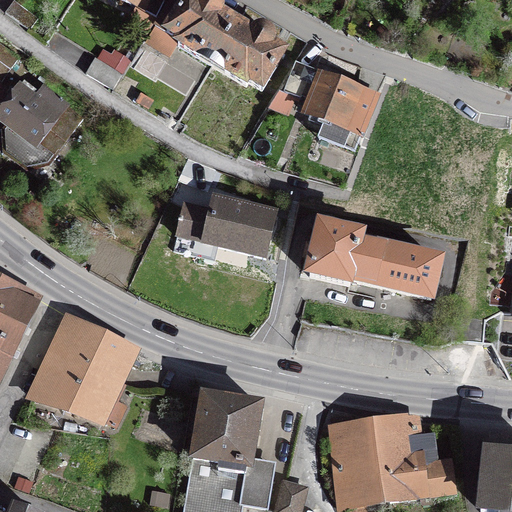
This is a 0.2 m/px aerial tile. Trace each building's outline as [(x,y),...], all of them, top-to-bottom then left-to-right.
[(118,0),(142,12),(148,0),(118,0)] [(165,0),(148,0),(142,12),(156,18),(165,0)] [(178,46),(212,67),(236,27),(218,16),(219,7),(214,2),(206,2),(202,6),(191,0),(187,0),(187,3),(180,0),(170,0),(154,27),(156,28),(147,42),(170,56),(178,41),(180,43),(178,46)] [(5,14),(29,31),(38,19),(14,1),(5,14)] [(236,27),(212,67),(246,88),(248,84),(262,92),(284,55),(270,47),(271,40),(267,33),(259,32),(254,37),(236,27)] [(416,55),(500,86),(510,58),(484,48),(484,45),(454,34),(453,37),(426,27),(416,55)] [(19,59),(0,44),(0,81),(1,83),(19,59)] [(121,75),(95,60),(86,75),(112,90),(121,75)] [(300,99),(311,70),(296,64),(284,93),(300,99)] [(305,115),(340,128),(334,144),(355,152),(375,98),(320,77),(316,87),(308,84),(305,93),(312,96),(305,115)] [(24,83),(0,113),(0,120),(8,127),(4,132),(5,153),(27,169),(48,165),(67,143),(64,141),(70,132),(73,134),(83,120),(43,90),(39,95),(24,83)] [(265,259),(275,216),(214,201),(210,220),(183,214),(178,237),(265,259)] [(321,229),(309,278),(349,287),(350,282),(430,300),(439,263),(383,251),(385,243),(321,229)] [(0,382),(0,383),(38,306),(0,288),(0,382)] [(486,320),(454,318),(451,343),(483,346),(486,320)] [(125,407),(113,401),(137,351),(68,319),(31,399),(101,424),(103,422),(115,428),(125,407)] [(201,426),(195,456),(249,466),(260,407),(219,400),(202,397),(197,425),(201,426)] [(333,436),(343,510),(454,495),(450,463),(424,467),(418,424),(333,436)] [(483,511),(511,511),(511,457),(487,454),(480,511),(483,511)] [(274,470),(249,466),(195,456),(184,511),(241,511),(242,506),(267,510),(274,470)] [(299,511),(306,490),(284,484),(276,511),(299,511)]
